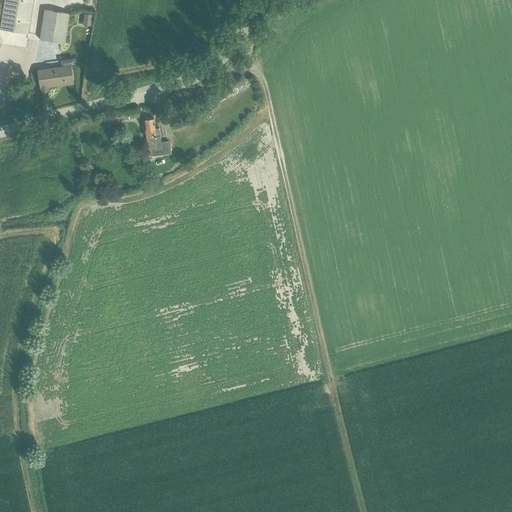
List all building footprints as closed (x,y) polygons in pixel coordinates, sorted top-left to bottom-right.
[(4,0),(0,30),(29,34),(34,0),(4,0)] [(45,10),(40,40),(65,44),(70,14),(45,10)] [(85,14),(84,25),(91,26),(92,15),(85,14)] [(62,65),(37,69),(41,92),(50,91),(49,87),(74,84),(72,65),(76,65),(75,58),(62,60),(62,65)] [(28,90),(19,93),(21,100),(21,103),(30,100),(28,90)] [(203,107),(195,112),(198,117),(206,112),(203,107)] [(139,111),(107,116),(109,123),(140,118),(139,111)] [(154,119),(144,121),(150,157),(172,154),(170,141),(161,142),(160,128),(156,129),(154,119)] [(180,120),(172,126),(175,131),(184,125),(180,120)]
